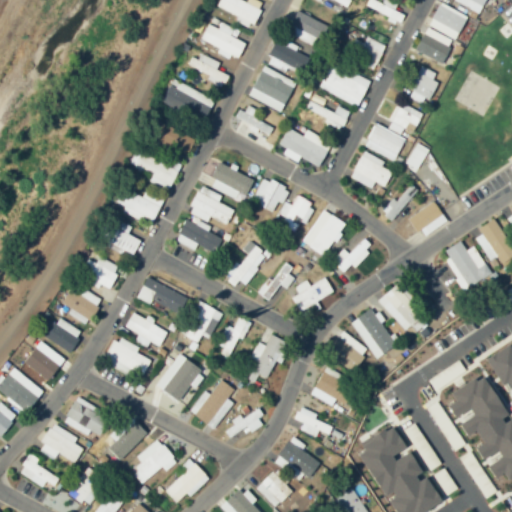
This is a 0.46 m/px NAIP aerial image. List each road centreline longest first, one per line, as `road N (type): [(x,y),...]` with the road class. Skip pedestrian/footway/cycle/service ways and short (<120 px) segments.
road 1 (residential): [(0,469),(101,363),(172,248),(287,0)]
road 2 (residential): [(197,511),(332,335),(425,239),(511,186)]
road 3 (residential): [(230,121),(334,172),(425,239)]
road 4 (residential): [(431,0),(334,172)]
road 5 (residential): [(172,248),(332,335)]
road 6 (residential): [(101,363),(246,442)]
